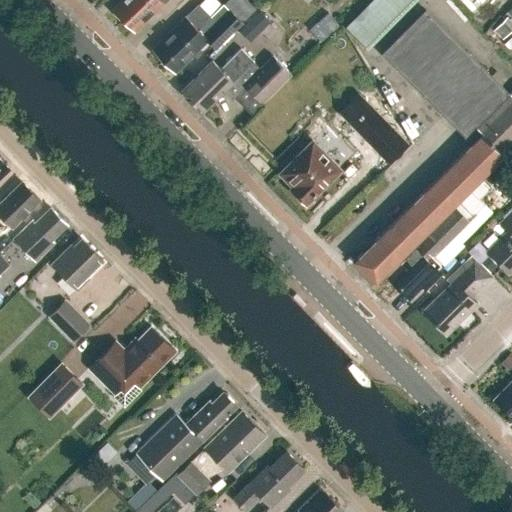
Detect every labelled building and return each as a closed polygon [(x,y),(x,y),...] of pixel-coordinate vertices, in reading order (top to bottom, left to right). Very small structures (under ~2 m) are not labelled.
[(123,20),(143,0),(123,0),(113,10),(123,20)] [(143,0),(123,20),(134,31),(148,17),(149,18),(168,0),(143,0)] [(372,0),(345,28),(368,50),(417,0),(372,0)] [(210,17),(211,16),(198,4),(152,49),(163,61),(196,28),(198,30),(210,18),(210,17)] [(223,4),(211,16),(210,17),(210,18),(198,30),(196,28),(163,61),(175,72),(207,41),(215,49),(242,23),(223,4)] [(259,11),(248,22),(259,34),(270,22),(259,11)] [(511,146),(511,91),(508,95),(425,12),(381,56),(471,144),(353,261),(375,283),(511,146)] [(220,69),(212,61),(180,92),(201,113),(223,92),(227,97),(238,86),(241,88),(244,85),(263,104),(292,75),(272,56),(251,78),(244,71),(254,61),(241,48),(220,69)] [(369,137),(392,159),(409,143),(386,120),(369,137)] [(305,203),(341,169),(313,140),(280,173),(293,186),(291,188),(294,192),(295,195),(298,199),(302,200),(305,203)] [(0,178),(9,169),(0,159),(0,178)] [(508,197),(511,192),(511,175),(506,170),(493,182),(508,197)] [(40,200),(22,182),(0,203),(0,216),(11,228),(40,200)] [(468,220),(484,204),(472,191),(456,207),(468,220)] [(51,240),(67,225),(50,208),(35,223),(32,221),(14,238),(36,261),(54,243),(51,240)] [(436,269),(459,245),(457,243),(472,227),(467,222),(454,209),(398,266),(387,276),(409,298),(419,288),(424,293),(432,285),(431,284),(441,274),(436,269)] [(509,273),(511,269),(511,209),(498,223),(505,230),(486,249),(509,273)] [(87,275),(102,261),(81,240),(67,254),(65,252),(52,264),(77,289),(89,277),(87,275)] [(471,298),(492,277),(471,256),(447,280),(451,284),(423,311),(446,335),(477,304),(471,298)] [(91,325),(65,299),(48,317),(73,342),(91,325)] [(138,388),(175,351),(150,327),(137,341),(135,338),(123,350),(115,342),(89,369),(115,395),(113,397),(124,408),(141,391),(138,388)] [(508,370),(511,365),(511,354),(511,353),(500,363),(508,370)] [(49,417),(82,384),(61,364),(28,397),(49,417)] [(511,381),(494,399),(511,417),(511,381)] [(176,414),(136,452),(137,453),(127,463),(147,484),(157,474),(162,480),(226,418),(225,416),(236,406),(222,392),(212,403),(210,400),(185,424),(176,414)] [(227,472),(265,435),(241,411),(203,449),(227,472)] [(288,485),(304,469),(286,451),(270,467),(267,464),(232,498),(245,511),(259,497),(270,508),(290,488),(288,485)] [(196,495),(211,481),(191,461),(176,475),(196,495)] [(340,511),(342,511),(324,492),(302,511),(297,511),(296,511),(340,511)]
